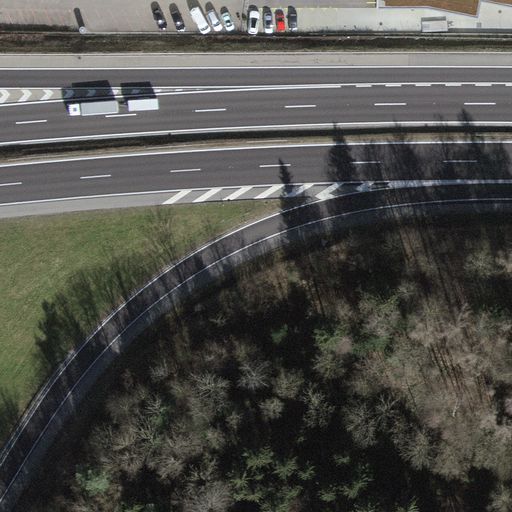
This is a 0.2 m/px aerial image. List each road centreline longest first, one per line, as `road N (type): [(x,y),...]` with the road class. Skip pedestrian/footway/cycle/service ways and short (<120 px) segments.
road 1 (motorway): [(0,486),(85,360),(155,292),(200,262),(339,207),(511,182)]
road 2 (motorway): [(0,187),(211,170),(511,163)]
road 3 (motorway): [(511,103),(303,105),(0,123)]
road 4 (motorway): [(511,100),(0,79)]
